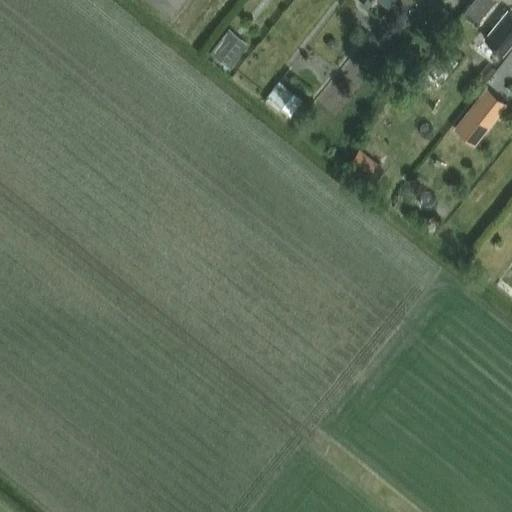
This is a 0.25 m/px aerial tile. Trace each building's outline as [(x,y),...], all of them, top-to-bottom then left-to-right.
[(473,0),(466,10),(478,20),(494,0),(473,0)] [(504,53),(511,44),(511,42),(511,14),(508,10),(492,29),(485,37),(485,38),(486,39),(493,45),(495,47),(502,53),(503,53),(504,53)] [(209,50),(230,67),(249,44),(229,27),(209,50)] [(268,96),(291,114),(302,101),(279,82),(268,96)] [(506,102),(486,85),(464,113),(484,129),(506,102)]
